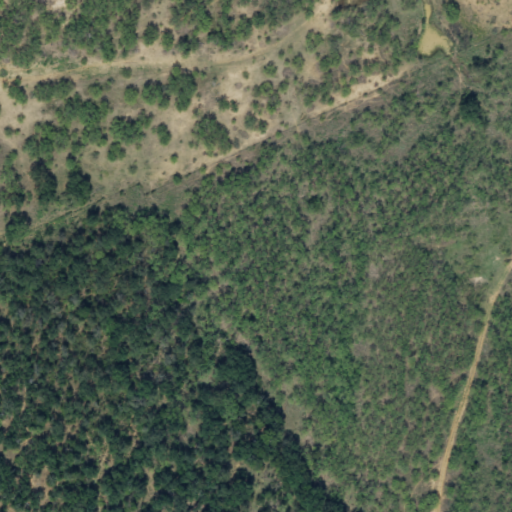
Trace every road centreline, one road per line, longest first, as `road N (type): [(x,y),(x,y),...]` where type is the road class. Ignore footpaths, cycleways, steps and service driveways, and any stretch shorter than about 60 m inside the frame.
road 1 (residential): [(468,511),(511,361)]
road 2 (residential): [(115,0),(65,50),(0,77)]
